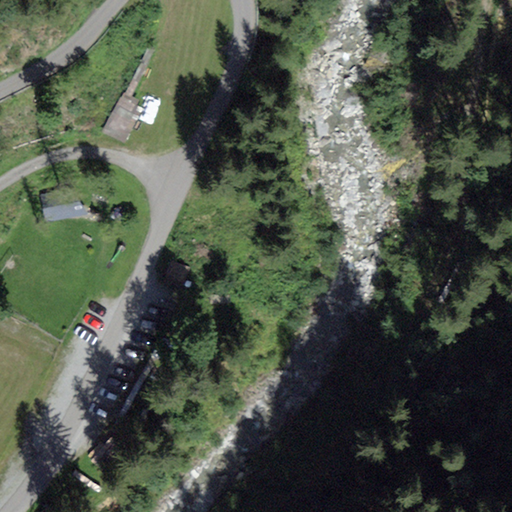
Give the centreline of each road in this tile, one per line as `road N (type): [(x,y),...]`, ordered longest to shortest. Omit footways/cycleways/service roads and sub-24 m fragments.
road 1 (tertiary): [(5,511),(108,372),(169,198),(233,67),(243,30),(239,0)]
road 2 (tertiary): [(120,0),(73,51),(0,90)]
